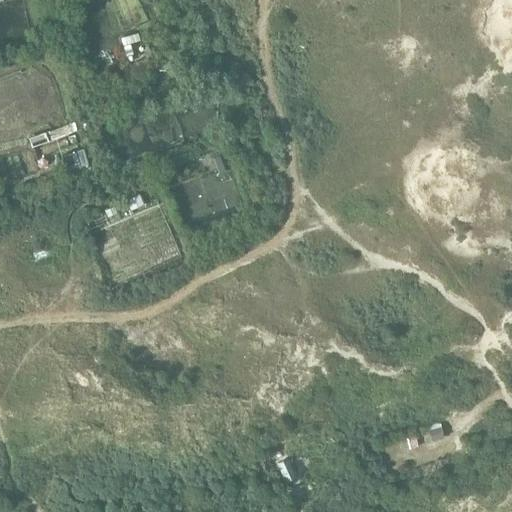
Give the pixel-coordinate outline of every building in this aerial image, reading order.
[(43,134),(27,140),(30,148),(46,143),(43,134)] [(81,150),(58,158),(64,173),(86,165),(81,150)] [(128,200),(131,209),(144,204),(141,195),(128,200)] [(106,211),(108,217),(118,213),(115,207),(106,211)] [(439,426),(427,429),(430,442),(442,438),(439,426)] [(285,460),(276,465),(283,482),(293,478),(285,460)]
